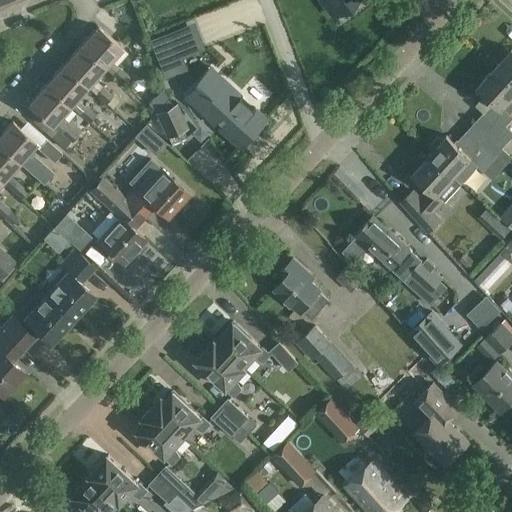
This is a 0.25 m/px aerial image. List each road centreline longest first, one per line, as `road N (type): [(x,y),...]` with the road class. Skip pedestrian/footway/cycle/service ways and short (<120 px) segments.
road 1 (residential): [(323,144),(0,497)]
road 2 (residential): [(456,0),(323,144)]
road 3 (residential): [(323,144),(266,0)]
